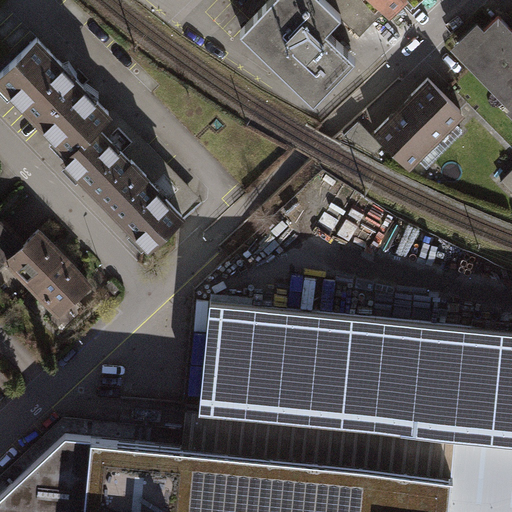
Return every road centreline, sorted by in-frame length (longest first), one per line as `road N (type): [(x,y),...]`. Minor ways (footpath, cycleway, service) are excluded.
road 1 (residential): [(153,296),(0,136)]
road 2 (residential): [(0,439),(153,296)]
